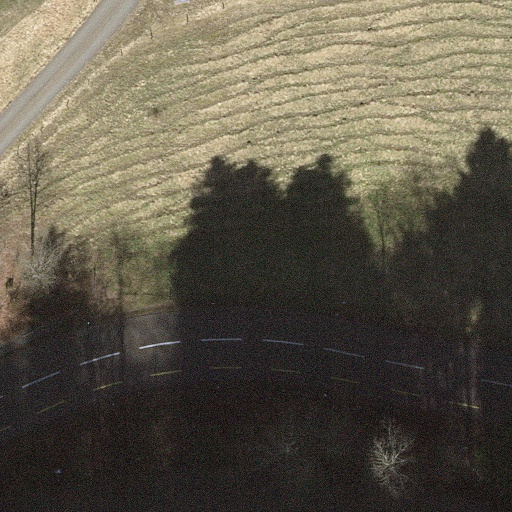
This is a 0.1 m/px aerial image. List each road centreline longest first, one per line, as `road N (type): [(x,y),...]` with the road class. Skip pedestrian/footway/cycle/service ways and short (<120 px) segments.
road 1 (tertiary): [(511,390),(305,348),(223,344),(104,362),(0,403)]
road 2 (unclassified): [(0,136),(119,0)]
